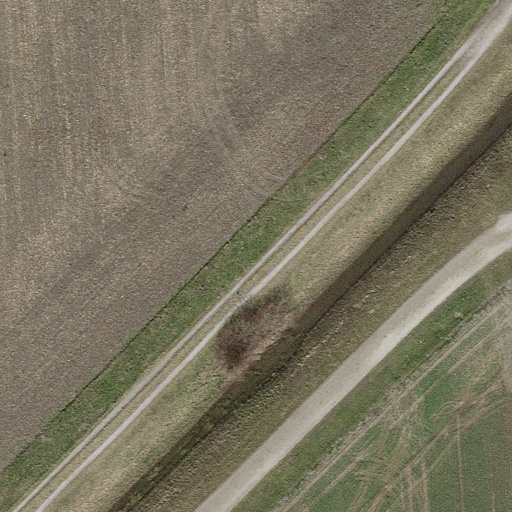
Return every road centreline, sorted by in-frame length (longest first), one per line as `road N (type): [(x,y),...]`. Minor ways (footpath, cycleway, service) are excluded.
road 1 (track): [(20,511),(511,6)]
road 2 (track): [(215,511),(455,275),(511,234)]
